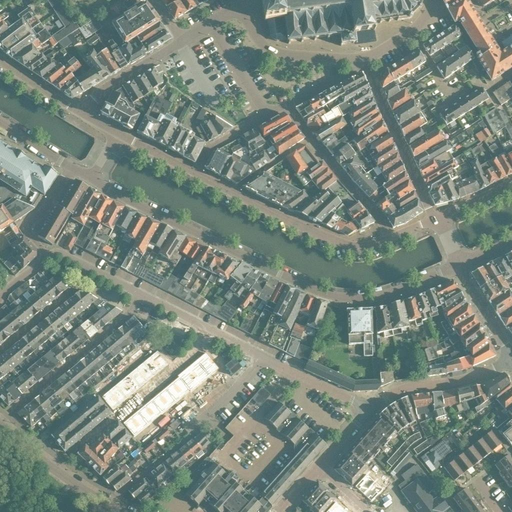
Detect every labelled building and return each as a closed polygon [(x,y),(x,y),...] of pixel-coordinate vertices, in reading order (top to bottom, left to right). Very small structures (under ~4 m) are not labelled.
[(74,25),(57,0),(46,0),(65,28),(52,37),(53,38),(51,39),(49,40),(49,41),(53,38),(57,44),(59,43),(67,37),(79,30),(79,29),(76,24),(74,25)] [(184,6),(180,0),(166,7),(171,13),(184,6)] [(190,0),(180,0),(184,6),(188,12),(202,3),(200,0),(192,0),(191,1),(190,0)] [(281,0),(261,0),(263,6),(262,6),(264,14),(265,21),(268,20),(284,18),(281,0)] [(281,0),(284,18),(268,20),(270,36),(277,41),(287,40),(287,42),(288,42),(288,44),(290,44),(290,42),(301,40),(301,42),(303,42),(303,40),(314,38),(314,40),(316,40),(316,38),(327,37),(327,39),(329,38),(329,36),(340,35),(341,44),(340,45),(341,46),(342,45),(355,43),(357,44),(357,43),(356,42),(355,33),(372,30),(374,32),(375,30),(373,28),(372,24),(373,24),(373,23),(380,22),(380,23),(381,23),(381,21),(388,20),(389,22),(390,22),(390,20),(397,19),(397,21),(409,19),(411,18),(412,16),(411,15),(418,9),(420,9),(420,8),(421,8),(420,6),(422,0),(281,0)] [(442,0),(447,10),(447,9),(455,23),(459,21),(478,51),(474,53),(491,81),(511,67),(511,35),(501,43),(506,50),(501,53),(467,0),(477,0),(483,8),(496,0),(442,0)] [(145,4),(122,18),(111,24),(124,43),(125,45),(127,43),(159,22),(146,5),(146,4),(146,3),(145,4)] [(184,6),(171,13),(174,19),(188,12),(184,6)] [(115,7),(109,10),(114,18),(119,14),(115,7)] [(14,25),(10,28),(0,36),(0,49),(12,59),(38,41),(41,45),(49,40),(51,39),(35,17),(29,9),(19,16),(21,20),(14,25)] [(7,17),(3,21),(0,23),(0,36),(10,28),(14,25),(7,17)] [(99,23),(96,18),(95,18),(85,25),(92,35),(98,31),(95,26),(99,23)] [(160,23),(159,22),(127,43),(128,46),(131,44),(136,45),(144,40),(145,42),(147,40),(149,42),(166,31),(160,23)] [(85,25),(79,29),(79,30),(85,39),(92,35),(85,25)] [(462,35),(461,34),(455,26),(445,32),(451,42),(462,35)] [(131,44),(128,46),(132,53),(143,46),(148,53),(171,39),(166,31),(149,42),(147,40),(145,42),(144,40),(136,45),(131,44)] [(445,32),(434,39),(440,49),(451,42),(445,32)] [(109,34),(106,37),(109,42),(108,43),(114,52),(109,55),(120,71),(129,65),(117,48),(112,40),(113,40),(109,34)] [(99,39),(96,35),(86,40),(89,45),(99,39)] [(70,43),(67,37),(59,43),(63,49),(70,43)] [(440,49),(434,39),(423,46),(430,56),(440,49)] [(42,46),(41,45),(38,41),(12,59),(24,66),(42,54),(41,53),(40,55),(36,50),(42,46)] [(474,59),(469,50),(467,47),(466,48),(462,41),(455,46),(459,52),(458,53),(465,65),(474,59)] [(125,45),(124,43),(123,45),(117,48),(129,65),(145,55),(147,54),(148,53),(143,46),(132,53),(128,46),(127,43),(125,45)] [(456,50),(454,47),(446,52),(448,55),(456,50)] [(102,52),(97,56),(111,76),(120,71),(109,55),(105,49),(102,52)] [(418,67),(425,62),(426,62),(418,50),(410,56),(418,67)] [(42,54),(24,66),(33,73),(50,60),(54,58),(53,56),(57,53),(54,51),(45,58),(42,54)] [(111,76),(97,56),(93,52),(90,54),(82,60),(91,70),(102,81),(111,76)] [(465,65),(458,53),(447,60),(455,72),(465,65)] [(440,55),(432,60),(435,64),(443,59),(440,55)] [(406,58),(402,61),(409,73),(413,70),(418,67),(410,56),(406,58)] [(63,57),(61,58),(64,62),(42,79),(51,85),(77,63),(74,59),(69,64),(63,57)] [(54,64),(50,60),(33,73),(42,79),(64,62),(61,58),(54,64)] [(455,72),(447,60),(437,67),(445,79),(455,72)] [(402,61),(391,68),(398,79),(409,73),(402,61)] [(80,67),(77,63),(51,85),(60,91),(79,74),(81,73),(83,71),(80,67)] [(158,74),(155,68),(154,68),(144,74),(154,91),(156,95),(160,92),(157,87),(162,84),(164,87),(166,85),(163,83),(163,82),(158,74)] [(398,79),(391,68),(387,70),(380,83),(381,86),(398,79)] [(432,73),(430,69),(422,74),(424,77),(432,73)] [(83,71),(81,73),(83,76),(76,82),(83,93),(102,81),(91,70),(87,73),(85,70),(83,71)] [(83,76),(81,73),(79,74),(60,91),(71,99),(73,99),(83,93),(76,82),(83,76)] [(336,100),(366,83),(362,73),(322,95),(328,104),(336,100)] [(144,74),(133,80),(143,97),(148,104),(152,101),(148,95),(154,91),(156,95),(154,91),(144,74)] [(424,77),(422,74),(414,79),(416,82),(424,77)] [(398,79),(381,86),(382,89),(386,98),(400,92),(396,86),(400,83),(398,79)] [(143,97),(133,80),(123,87),(127,94),(135,106),(141,109),(143,105),(137,101),(143,97)] [(511,92),(511,86),(508,81),(508,80),(492,91),(492,92),(501,105),(510,99),(508,96),(511,92)] [(366,83),(336,100),(340,106),(369,89),(366,83)] [(420,84),(418,85),(416,86),(420,94),(424,91),(420,84)] [(106,106),(105,106),(101,114),(109,118),(122,124),(122,125),(123,126),(130,130),(130,129),(131,130),(139,116),(122,107),(123,104),(118,101),(119,99),(125,102),(128,108),(132,110),(134,107),(140,110),(141,109),(135,106),(127,94),(123,87),(113,93),(106,106)] [(482,88),(471,94),(478,105),(489,99),(482,88)] [(324,126),(313,132),(315,134),(341,118),(342,118),(347,115),(348,114),(373,99),(369,89),(340,106),(329,112),(325,115),(319,118),(324,126)] [(404,89),(400,92),(386,98),(390,108),(411,97),(404,89)] [(471,94),(460,101),(467,112),(478,105),(471,94)] [(322,95),(316,98),(323,108),(328,104),(322,95)] [(141,124),(137,133),(148,139),(149,138),(153,140),(166,114),(171,104),(156,96),(150,107),(147,113),(145,116),(141,124)] [(411,97),(390,108),(393,114),(394,117),(417,107),(413,101),(411,97)] [(323,108),(316,98),(308,102),(314,112),(321,109),(323,108)] [(373,99),(348,114),(347,115),(352,122),(376,107),(373,99)] [(431,101),(429,102),(426,103),(431,110),(435,108),(431,101)] [(460,101),(450,108),(457,119),(467,112),(460,101)] [(314,112),(308,102),(302,105),(295,108),(303,118),(314,112)] [(185,107),(179,121),(182,122),(189,109),(185,107)] [(376,107),(352,122),(349,124),(352,130),(379,114),(376,107)] [(417,107),(394,117),(399,127),(420,117),(418,114),(420,113),(417,107)] [(457,119),(450,108),(439,115),(446,126),(457,119)] [(500,116),(498,112),(496,108),(484,116),(495,134),(506,127),(507,126),(500,116)] [(321,109),(314,112),(303,118),(302,119),(307,125),(319,118),(325,115),(321,109)] [(502,110),(498,112),(500,116),(507,126),(506,127),(510,135),(511,133),(511,125),(504,111),(502,110)] [(270,121),(258,128),(264,138),(277,130),(278,132),(270,137),(271,139),(266,142),(267,144),(270,148),(272,146),(274,145),(274,144),(286,137),(297,130),(292,123),(281,130),(280,129),(280,128),(291,122),(287,117),(284,113),(270,121)] [(177,119),(166,114),(153,140),(168,148),(179,127),(180,124),(175,122),(177,119)] [(379,114),(352,130),(352,131),(357,139),(382,121),(379,114)] [(233,128),(216,116),(210,120),(218,136),(233,128)] [(420,117),(399,127),(404,137),(419,128),(425,124),(420,117)] [(471,126),(478,121),(476,117),(468,122),(471,126)] [(324,126),(319,118),(307,125),(313,132),(324,126)] [(341,118),(315,134),(321,142),(340,130),(340,131),(346,127),(341,118)] [(201,122),(201,123),(200,125),(202,129),(204,132),(209,141),(218,136),(210,120),(204,122),(202,124),(201,122)] [(357,139),(349,144),(348,145),(350,149),(354,146),(360,153),(365,149),(371,146),(388,134),(382,121),(357,139)] [(423,134),(419,128),(404,137),(409,148),(437,130),(444,126),(441,122),(423,134)] [(179,127),(168,148),(183,156),(193,138),(194,135),(191,133),(192,131),(187,129),(186,131),(179,127)] [(480,130),(485,141),(491,139),(485,127),(480,130)] [(258,128),(250,132),(261,153),(264,151),(265,151),(262,147),(267,144),(266,142),(266,141),(264,138),(258,128)] [(274,145),(272,146),(273,147),(279,155),(304,139),(297,130),(286,137),(274,144),(274,145)] [(344,136),(340,131),(340,130),(321,142),(326,148),(344,136)] [(437,130),(409,148),(413,158),(444,141),(437,130)] [(250,132),(241,137),(243,142),(246,146),(249,154),(255,150),(258,155),(261,153),(250,132)] [(354,157),(357,161),(360,166),(361,167),(366,162),(367,163),(393,146),(388,134),(371,146),(375,152),(372,155),(372,156),(370,157),(365,149),(360,153),(355,156),(354,157)] [(344,136),(326,148),(333,156),(348,145),(349,144),(344,136)] [(0,237),(12,230),(19,240),(23,236),(14,223),(34,209),(43,195),(44,196),(49,189),(58,175),(44,167),(42,170),(25,159),(26,158),(25,158),(17,152),(16,153),(0,142),(0,139),(1,139),(0,138),(0,237)] [(193,138),(183,156),(183,157),(194,163),(204,144),(193,138)] [(511,140),(502,145),(503,149),(506,154),(511,166),(511,140)] [(446,142),(444,141),(413,158),(419,169),(449,152),(451,151),(446,142)] [(233,153),(246,146),(243,142),(231,149),(233,153)] [(305,145),(296,151),(299,157),(309,150),(305,145)] [(333,156),(332,156),(339,165),(344,163),(347,161),(350,159),(354,157),(355,156),(350,149),(348,145),(333,156)] [(470,149),(474,157),(481,152),(477,145),(470,149)] [(361,167),(360,166),(356,170),(357,171),(362,167),(365,170),(369,167),(368,164),(371,162),(376,168),(397,154),(393,146),(367,163),(366,162),(361,167)] [(503,149),(500,151),(496,146),(490,150),(493,153),(506,176),(506,177),(511,173),(511,166),(506,154),(503,149)] [(474,157),(470,149),(464,153),(464,154),(467,159),(472,169),(480,190),(489,186),(479,167),(478,164),(474,157)] [(226,155),(217,150),(212,153),(205,168),(210,171),(214,173),(221,177),(231,158),(226,155)] [(273,153),(270,154),(267,150),(265,151),(271,160),(275,157),(273,153)] [(313,154),(309,150),(299,157),(303,161),(313,154)] [(261,153),(258,155),(252,159),(252,155),(250,155),(250,160),(249,161),(256,171),(270,161),(264,151),(261,153)] [(296,151),(286,158),(292,166),(297,175),(303,172),(308,168),(307,167),(306,166),(303,161),(299,157),(296,151)] [(454,160),(449,152),(419,169),(422,177),(454,160)] [(493,160),(487,163),(498,181),(506,176),(493,153),(490,155),(493,160)] [(231,158),(221,177),(230,181),(236,184),(254,172),(252,169),(243,164),(245,160),(233,154),(231,158)] [(316,159),(313,154),(303,161),(306,166),(316,159)] [(397,154),(376,168),(387,184),(405,172),(397,154)] [(454,160),(422,177),(425,185),(454,170),(462,166),(460,162),(462,161),(460,156),(454,160)] [(316,159),(306,166),(307,167),(308,168),(310,171),(320,163),(316,159)] [(322,161),(320,163),(310,171),(306,174),(311,180),(327,168),(322,161)] [(353,162),(350,165),(347,167),(344,170),(345,172),(353,166),(355,168),(356,170),(360,166),(357,161),(355,163),(353,162)] [(498,181),(487,163),(479,167),(489,186),(498,181)] [(327,168),(311,180),(322,192),(323,191),(327,188),(337,180),(327,168)] [(350,174),(348,175),(354,183),(362,178),(357,171),(356,170),(355,168),(349,173),(350,174)] [(480,190),(472,169),(468,171),(470,178),(467,179),(473,193),(480,190)] [(454,170),(425,185),(429,193),(441,186),(449,182),(451,181),(458,177),(454,170)] [(378,191),(378,190),(369,198),(377,206),(385,199),(409,182),(405,172),(387,184),(387,185),(378,191)] [(263,174),(242,188),(245,189),(246,190),(246,189),(255,194),(256,195),(264,199),(276,181),(277,180),(273,178),(263,174)] [(362,178),(354,183),(362,191),(371,182),(365,176),(362,178)] [(473,193),(467,179),(462,182),(460,176),(458,177),(458,179),(466,196),(473,193)] [(458,177),(451,181),(453,185),(452,185),(458,199),(466,196),(458,179),(458,177)] [(76,180),(66,197),(76,203),(70,213),(74,216),(89,188),(76,180)] [(276,181),(264,199),(271,202),(271,203),(272,203),(279,207),(280,207),(281,207),(303,192),(303,191),(301,193),(277,180),(276,181)] [(315,198),(311,200),(293,213),(321,224),(331,214),(341,205),(335,197),(345,189),(337,180),(327,188),(333,194),(329,197),(323,191),(322,192),(315,198)] [(449,182),(441,186),(448,202),(458,199),(452,185),(453,185),(451,181),(449,182)] [(371,182),(362,191),(369,199),(369,198),(378,190),(371,182)] [(413,191),(409,182),(385,199),(390,206),(413,191)] [(441,186),(429,193),(435,206),(448,202),(441,186)] [(74,216),(73,216),(72,219),(84,226),(88,218),(101,196),(89,188),(74,216)] [(357,202),(345,189),(335,197),(341,205),(347,213),(357,202)] [(303,192),(281,207),(293,213),(311,200),(305,191),(303,192)] [(418,201),(413,191),(390,206),(395,214),(401,211),(418,201)] [(80,233),(77,238),(74,244),(86,250),(113,203),(101,196),(88,218),(84,226),(92,230),(91,231),(87,237),(80,233)] [(76,203),(66,197),(59,207),(70,213),(76,203)] [(390,206),(385,199),(377,206),(382,212),(390,206)] [(418,201),(401,211),(407,222),(408,222),(419,214),(423,212),(418,201)] [(341,205),(331,214),(334,215),(338,210),(343,217),(343,216),(348,223),(350,224),(355,220),(365,212),(357,202),(347,213),(341,205)] [(125,208),(113,203),(86,250),(110,263),(113,256),(102,251),(105,246),(115,226),(125,208)] [(56,206),(52,212),(67,221),(71,214),(73,216),(74,216),(70,213),(59,207),(56,206)] [(395,214),(390,206),(382,212),(387,219),(395,214)] [(137,214),(125,208),(115,226),(128,232),(137,214)] [(401,211),(395,214),(387,219),(393,228),(404,224),(406,223),(407,222),(401,211)] [(67,221),(52,212),(49,218),(63,226),(67,221)] [(366,212),(365,212),(355,220),(362,229),(374,223),(366,212)] [(117,253),(112,264),(122,269),(148,219),(137,214),(128,232),(125,237),(131,240),(126,250),(130,252),(127,258),(117,253)] [(334,215),(331,214),(321,224),(331,229),(341,219),(334,215)] [(63,226),(49,218),(45,224),(59,233),(63,226)] [(148,219),(122,269),(133,274),(135,272),(128,269),(135,257),(141,260),(160,225),(148,219)] [(348,223),(341,219),(331,229),(340,232),(350,224),(348,223)] [(350,224),(340,232),(348,236),(362,229),(355,220),(350,224)] [(59,233),(45,224),(42,230),(56,239),(57,237),(59,233)] [(141,260),(135,272),(133,274),(139,277),(145,267),(144,267),(147,260),(151,252),(158,255),(158,254),(172,231),(160,225),(141,260)] [(56,239),(42,230),(38,237),(52,246),(56,239)] [(158,254),(158,255),(159,254),(176,266),(181,258),(177,256),(179,254),(177,252),(178,251),(177,251),(185,238),(172,231),(158,254)] [(74,244),(77,238),(71,235),(64,247),(70,250),(74,244)] [(19,240),(16,243),(11,247),(19,256),(15,259),(12,256),(4,264),(10,270),(18,263),(23,269),(36,257),(37,251),(23,236),(19,240)] [(196,243),(185,238),(177,251),(178,251),(187,257),(196,243)] [(206,248),(196,243),(187,257),(195,262),(206,248)] [(112,249),(105,246),(102,251),(113,256),(110,263),(112,264),(117,253),(111,251),(112,249)] [(179,285),(172,295),(185,301),(191,290),(185,287),(193,275),(199,278),(202,272),(216,253),(206,248),(195,262),(184,277),(179,285)] [(202,272),(199,278),(207,282),(208,281),(216,267),(221,270),(226,258),(227,258),(216,253),(202,272)] [(511,270),(504,257),(492,263),(497,271),(501,276),(504,282),(511,276),(511,270)] [(208,281),(207,282),(208,282),(209,281),(215,284),(218,277),(220,278),(217,282),(224,285),(227,281),(241,265),(226,258),(221,270),(216,267),(208,281)] [(492,263),(484,267),(485,269),(486,270),(490,268),(493,273),(497,271),(492,263)] [(227,281),(224,285),(225,285),(224,286),(230,290),(224,298),(228,300),(252,270),(241,265),(227,281)] [(49,271),(46,267),(40,272),(44,276),(49,271)] [(485,269),(484,267),(482,268),(477,270),(471,274),(480,288),(501,276),(497,271),(493,273),(490,268),(486,270),(485,269)] [(149,270),(143,280),(161,289),(163,284),(165,284),(167,280),(149,270)] [(252,270),(228,300),(227,301),(231,303),(234,300),(236,301),(238,297),(239,298),(242,294),(246,296),(261,275),(252,270)] [(44,276),(40,272),(37,274),(42,280),(42,279),(46,284),(42,287),(53,301),(60,294),(50,282),(46,277),(44,276)] [(163,284),(161,289),(172,295),(179,285),(184,277),(179,274),(176,278),(171,274),(167,280),(165,284),(163,284)] [(261,275),(246,296),(239,307),(244,310),(254,296),(258,298),(270,279),(261,275)] [(501,276),(480,288),(484,295),(505,284),(506,285),(507,284),(506,283),(511,280),(511,276),(504,282),(501,276)] [(60,294),(71,285),(55,277),(50,282),(60,294)] [(258,298),(253,307),(252,307),(250,311),(254,314),(263,301),(267,303),(278,283),(270,279),(258,298)] [(453,280),(434,290),(439,303),(459,291),(453,280)] [(42,287),(36,281),(32,284),(38,290),(34,293),(45,307),(53,301),(42,287)] [(25,283),(23,285),(19,288),(24,294),(27,292),(28,291),(30,289),(25,283)] [(278,283),(267,303),(260,317),(265,319),(273,304),(277,307),(287,287),(278,283)] [(510,290),(507,284),(506,285),(505,284),(484,295),(489,302),(510,290)] [(277,307),(266,328),(260,340),(269,345),(269,344),(295,290),(287,287),(277,307)] [(19,288),(17,289),(26,300),(38,313),(45,307),(34,293),(30,289),(28,291),(27,292),(24,294),(19,288)] [(17,289),(14,292),(23,303),(19,306),(30,320),(38,313),(26,300),(17,289)] [(81,290),(75,295),(87,309),(94,303),(97,307),(100,304),(103,302),(97,299),(81,290)] [(199,295),(191,290),(185,301),(192,305),(199,295)] [(295,290),(269,344),(269,345),(283,351),(283,350),(290,332),(299,311),(299,312),(305,295),(295,290)] [(434,290),(425,294),(430,314),(429,314),(430,319),(433,318),(438,316),(435,309),(440,307),(439,303),(434,290)] [(511,305),(511,292),(510,290),(489,302),(494,311),(497,315),(511,305)] [(459,291),(439,303),(440,307),(442,311),(463,297),(459,291)] [(425,294),(415,298),(420,319),(421,319),(422,321),(430,319),(429,314),(430,314),(425,294)] [(15,302),(10,295),(8,300),(11,304),(10,305),(12,307),(13,306),(16,309),(12,313),(22,326),(30,320),(19,306),(15,302)] [(75,295),(68,301),(79,315),(82,319),(85,316),(82,312),(85,310),(87,309),(75,295)] [(206,301),(199,295),(192,305),(203,310),(207,305),(204,304),(206,301)] [(316,300),(305,295),(299,312),(310,316),(316,300)] [(463,297),(442,311),(446,321),(468,305),(463,297)] [(420,319),(415,298),(403,302),(409,327),(408,322),(415,320),(417,327),(423,325),(422,321),(421,319),(420,319)] [(207,305),(203,310),(215,316),(222,308),(211,300),(207,305)] [(310,316),(306,325),(319,330),(324,313),(327,304),(316,300),(310,316)] [(79,315),(68,301),(60,307),(71,321),(75,325),(77,323),(79,322),(76,318),(79,315)] [(103,302),(100,304),(103,308),(112,319),(122,311),(117,309),(107,304),(104,302),(103,302)] [(409,327),(403,302),(387,307),(393,336),(402,334),(402,332),(406,331),(406,328),(409,327)] [(100,304),(97,307),(96,308),(99,311),(96,314),(93,311),(92,310),(92,311),(95,314),(105,326),(112,319),(103,308),(100,304)] [(12,313),(5,305),(2,308),(8,315),(4,319),(15,332),(22,326),(12,313)] [(468,305),(446,321),(444,323),(441,324),(449,337),(444,340),(446,342),(448,341),(455,336),(458,341),(479,325),(468,305)] [(511,305),(497,315),(504,325),(507,330),(508,330),(511,326),(511,305)] [(222,308),(215,316),(228,324),(234,314),(223,306),(222,308)] [(60,307),(53,314),(67,331),(70,330),(73,327),(70,322),(71,321),(60,307)] [(393,336),(387,307),(374,310),(376,319),(377,322),(376,322),(378,347),(380,347),(379,334),(383,334),(384,339),(393,336)] [(371,310),(347,311),(348,321),(349,345),(364,345),(364,357),(372,356),(371,336),(372,336),(372,320),(371,310)] [(91,317),(88,320),(97,332),(105,326),(95,314),(92,311),(88,314),(91,317)] [(0,314),(0,320),(1,322),(0,322),(0,329),(7,338),(15,332),(4,319),(0,314)] [(53,314),(45,320),(60,338),(62,336),(64,334),(61,330),(63,329),(62,330),(65,333),(67,331),(53,314)] [(133,317),(126,324),(141,343),(144,340),(147,338),(157,327),(148,323),(142,328),(133,317)] [(240,329),(246,333),(252,323),(245,319),(240,329)] [(60,338),(45,320),(37,326),(49,340),(52,344),(55,342),(60,338)] [(81,320),(79,322),(77,323),(89,338),(97,332),(88,320),(84,324),(81,320)] [(300,325),(295,324),(292,331),(302,334),(305,327),(305,328),(307,324),(301,322),(300,325)] [(77,323),(75,325),(73,327),(70,330),(82,345),(89,338),(77,323)] [(141,343),(126,324),(118,330),(134,349),(136,347),(132,343),(135,341),(138,345),(141,343)] [(260,340),(266,328),(260,325),(254,337),(260,340)] [(446,342),(444,343),(447,350),(453,347),(456,352),(457,353),(463,350),(484,335),(479,325),(458,341),(455,336),(448,341),(446,342)] [(49,340),(37,326),(30,333),(42,347),(45,350),(47,348),(49,347),(46,343),(49,340)] [(65,335),(64,334),(62,336),(74,351),(82,345),(70,330),(67,331),(65,333),(66,334),(68,332),(70,335),(66,338),(63,336),(65,335)] [(134,349),(118,330),(111,336),(123,351),(126,347),(131,352),(134,349)] [(42,347),(30,333),(22,339),(35,354),(37,356),(40,354),(41,353),(38,349),(42,347)] [(463,350),(457,353),(442,357),(443,358),(438,360),(438,361),(442,359),(444,365),(458,361),(459,361),(469,358),(489,344),(484,335),(463,350)] [(60,338),(55,342),(67,357),(74,351),(62,336),(60,338)] [(111,336),(103,343),(115,357),(119,354),(123,359),(127,356),(123,351),(111,336)] [(285,351),(283,350),(283,351),(284,352),(294,357),(300,345),(301,340),(291,336),(285,351)] [(436,338),(426,342),(428,349),(438,345),(436,340),(436,338)] [(35,354),(22,339),(15,345),(30,363),(32,361),(32,360),(29,356),(31,354),(33,355),(35,354)] [(428,349),(426,342),(425,340),(421,341),(422,346),(420,346),(421,349),(418,350),(417,350),(416,350),(417,353),(419,352),(419,353),(428,349)] [(49,347),(47,348),(59,363),(67,357),(55,342),(52,344),(51,345),(54,348),(51,351),(48,348),(49,347)] [(103,343),(96,349),(107,364),(111,369),(112,370),(120,363),(117,359),(114,362),(115,363),(113,364),(110,361),(115,357),(103,343)] [(440,344),(438,345),(428,349),(419,353),(422,363),(438,359),(436,353),(436,352),(442,350),(440,344)] [(495,357),(489,344),(469,358),(459,361),(458,361),(444,365),(447,374),(462,370),(472,367),(495,357)] [(30,363),(15,345),(7,351),(19,365),(22,369),(24,367),(26,366),(23,362),(26,359),(30,363)] [(300,345),(294,357),(307,364),(308,361),(312,350),(300,345)] [(41,353),(40,354),(52,370),(59,363),(47,348),(45,350),(44,352),(46,355),(43,358),(40,354),(42,353),(41,353)] [(107,364),(96,349),(88,355),(100,370),(107,378),(107,377),(113,371),(112,370),(111,369),(107,372),(105,369),(103,370),(101,368),(107,364)] [(19,365),(7,351),(0,357),(11,371),(15,375),(19,372),(17,370),(16,371),(14,368),(19,365)] [(158,351),(150,357),(162,370),(169,364),(158,351)] [(196,360),(210,377),(219,369),(206,352),(196,360)] [(39,361),(35,364),(44,376),(52,370),(40,354),(37,356),(36,358),(39,361)] [(88,355),(80,362),(99,384),(103,381),(99,377),(98,378),(95,374),(100,370),(88,355)] [(0,357),(0,373),(3,377),(7,382),(9,380),(12,378),(9,374),(9,375),(7,374),(11,371),(0,357)] [(150,357),(143,362),(155,376),(158,373),(162,370),(150,357)] [(381,381),(380,372),(379,358),(372,359),(374,381),(381,381)] [(438,361),(439,366),(435,366),(435,364),(424,366),(426,377),(447,374),(444,365),(442,359),(438,361)] [(187,368),(200,384),(210,377),(196,360),(190,365),(187,368)] [(32,361),(30,363),(27,365),(29,367),(31,366),(32,367),(28,370),(25,367),(26,366),(24,367),(37,382),(44,376),(35,364),(32,361)] [(308,361),(307,364),(304,370),(313,374),(318,365),(308,361)] [(80,362),(73,368),(85,383),(89,379),(96,387),(99,384),(80,362)] [(143,362),(136,368),(148,382),(155,376),(143,362)] [(318,365),(313,374),(323,379),(327,369),(318,365)] [(24,373),(20,377),(29,389),(37,382),(24,367),(22,369),(21,370),(24,373)] [(73,368),(65,374),(77,389),(81,386),(84,390),(81,393),(84,397),(91,390),(85,383),(73,368)] [(134,370),(129,374),(141,388),(148,382),(136,368),(134,370)] [(191,392),(200,384),(187,368),(177,376),(178,377),(190,391),(191,392)] [(327,369),(323,379),(332,383),(337,373),(327,369)] [(398,370),(380,372),(381,381),(381,387),(393,382),(399,381),(398,370)] [(337,373),(332,383),(342,387),(346,378),(337,373)] [(504,373),(481,387),(491,399),(510,383),(504,373)] [(77,389),(65,374),(57,381),(69,395),(73,392),(77,397),(73,400),(76,403),(84,397),(81,393),(77,389)] [(129,374),(122,380),(134,393),(141,388),(129,374)] [(20,377),(12,383),(21,395),(29,389),(20,377)] [(176,380),(171,383),(182,397),(190,391),(178,377),(176,380)] [(355,382),(346,378),(342,387),(353,392),(355,382)] [(5,389),(2,386),(1,386),(14,401),(21,395),(12,383),(9,380),(7,382),(6,382),(9,386),(5,389)] [(134,393),(122,380),(115,385),(127,399),(134,393)] [(69,395),(57,381),(50,387),(62,402),(67,398),(71,403),(66,407),(68,409),(76,403),(73,400),(69,395)] [(355,382),(353,392),(364,392),(363,381),(355,382)] [(381,381),(374,381),(363,381),(364,392),(377,391),(377,390),(380,387),(381,387),(381,381)] [(171,383),(164,389),(176,403),(182,397),(171,383)] [(511,386),(510,383),(491,399),(482,405),(485,408),(495,400),(499,403),(507,397),(507,398),(511,393),(511,386)] [(115,385),(108,391),(120,405),(127,399),(115,385)] [(1,386),(0,387),(0,398),(8,406),(14,401),(1,386)] [(62,402),(50,387),(42,393),(54,408),(55,408),(58,405),(62,408),(58,412),(61,415),(68,409),(66,407),(62,402)] [(491,399),(481,387),(471,388),(473,400),(474,400),(478,407),(474,409),(477,414),(484,408),(484,409),(485,408),(482,405),(491,399)] [(271,395),(262,388),(252,399),(260,407),(264,402),(271,395)] [(452,406),(449,407),(451,412),(453,411),(456,416),(464,412),(466,417),(471,414),(465,402),(473,400),(471,388),(457,391),(459,404),(452,406)] [(164,389),(157,395),(169,408),(176,403),(164,389)] [(120,405),(108,391),(101,397),(112,411),(120,405)] [(457,391),(449,392),(445,393),(441,393),(446,408),(449,407),(452,406),(459,404),(457,391)] [(54,408),(42,393),(35,399),(47,414),(53,422),(61,415),(58,412),(52,417),(48,413),(54,408)] [(433,412),(432,393),(422,395),(425,414),(433,412)] [(446,408),(441,393),(432,393),(433,412),(434,414),(435,419),(447,416),(445,408),(446,408)] [(511,393),(507,398),(507,397),(499,403),(505,411),(503,412),(505,415),(506,414),(506,413),(511,407),(511,393)] [(152,399),(151,400),(162,414),(169,408),(157,395),(152,399)] [(422,395),(411,396),(414,405),(415,409),(417,415),(425,414),(422,395)] [(98,397),(90,404),(97,412),(105,405),(98,397)] [(378,416),(377,418),(377,419),(351,448),(348,451),(366,467),(368,464),(396,433),(400,436),(404,430),(410,427),(416,424),(411,406),(407,397),(395,403),(386,409),(378,416)] [(35,399),(27,406),(39,421),(43,418),(47,422),(45,424),(47,427),(53,422),(47,414),(35,399)] [(151,400),(144,406),(155,420),(162,414),(151,400)] [(255,501),(207,458),(179,489),(185,495),(186,494),(203,510),(209,504),(217,511),(267,511),(272,507),(272,506),(326,445),(314,434),(309,429),(296,418),(297,418),(291,413),(279,402),(272,410),(265,418),(301,450),(255,501)] [(97,412),(90,404),(82,410),(89,419),(97,412)] [(105,405),(97,412),(103,420),(111,413),(105,405)] [(39,421),(27,406),(17,414),(32,427),(36,423),(42,431),(45,428),(39,421)] [(144,406),(137,412),(148,425),(155,420),(144,406)] [(505,415),(495,422),(493,424),(496,429),(511,417),(511,419),(498,431),(502,436),(502,435),(511,447),(511,446),(511,407),(506,413),(506,414),(505,415)] [(82,410),(74,417),(80,425),(89,419),(82,410)] [(103,420),(97,412),(89,419),(95,427),(103,420)] [(137,412),(130,417),(141,431),(148,425),(137,412)] [(80,425),(74,417),(66,424),(72,432),(80,425)] [(141,431),(130,417),(123,423),(134,437),(141,431)] [(89,419),(80,425),(87,433),(95,427),(89,419)] [(177,420),(170,426),(173,429),(180,423),(177,420)] [(125,429),(118,421),(110,428),(117,436),(125,429)] [(423,431),(429,429),(425,421),(420,423),(423,431)] [(66,424),(51,436),(57,441),(56,442),(58,444),(72,432),(66,424)] [(87,433),(80,425),(72,432),(79,440),(87,433)] [(173,429),(170,426),(162,433),(165,437),(170,433),(169,432),(173,429)] [(110,428),(103,434),(110,442),(117,436),(110,428)] [(132,437),(125,429),(117,436),(124,444),(132,437)] [(432,436),(429,429),(423,431),(426,439),(432,436)] [(502,444),(492,431),(482,439),(492,452),(502,444)] [(72,432),(58,444),(60,446),(64,451),(65,452),(79,440),(72,432)] [(453,443),(456,440),(450,432),(445,436),(446,437),(449,441),(452,444),(453,443)] [(392,467),(412,444),(418,440),(421,439),(419,433),(415,435),(409,438),(405,442),(387,462),(392,467)] [(110,442),(103,434),(96,442),(103,449),(110,442)] [(193,439),(185,445),(199,459),(207,452),(203,449),(209,443),(201,434),(194,440),(193,439)] [(124,444),(117,436),(110,442),(118,449),(124,444)] [(431,447),(439,440),(436,436),(427,440),(431,447)] [(446,437),(441,441),(442,442),(445,445),(449,441),(446,437)] [(458,439),(456,440),(453,443),(457,447),(462,444),(458,439)] [(482,439),(472,446),(483,459),(492,452),(482,439)] [(414,450),(417,455),(430,446),(427,441),(414,450)] [(96,442),(89,449),(93,453),(97,456),(103,449),(96,442)] [(110,442),(103,449),(111,457),(118,449),(110,442)] [(442,442),(421,458),(432,473),(442,465),(439,461),(450,452),(445,445),(442,442)] [(199,459),(185,445),(177,452),(188,463),(191,466),(199,459)] [(86,446),(78,454),(85,461),(93,453),(89,449),(86,446)] [(483,459),(472,446),(463,453),(473,466),(483,459)] [(111,457),(103,449),(97,456),(100,460),(105,464),(111,457)] [(347,457),(335,470),(334,470),(352,486),(358,478),(367,468),(366,467),(348,451),(345,455),(347,457)] [(177,452),(170,458),(184,472),(191,466),(188,463),(177,452)] [(93,453),(85,461),(93,468),(100,460),(97,456),(93,453)] [(463,453),(453,461),(464,474),(473,466),(463,453)] [(511,461),(508,456),(495,465),(500,472),(498,473),(502,478),(511,471),(511,461)] [(184,472),(170,458),(162,464),(176,477),(175,478),(176,478),(184,472)] [(105,464),(100,460),(93,468),(100,475),(107,468),(108,467),(105,464)] [(464,474),(453,461),(444,468),(454,481),(464,474)] [(176,477),(162,464),(155,470),(169,484),(171,482),(168,479),(173,475),(175,478),(176,477)] [(118,466),(110,471),(103,478),(109,485),(110,484),(129,469),(126,465),(122,470),(118,466)] [(451,511),(424,475),(416,465),(401,476),(405,481),(398,487),(417,511),(451,511)] [(129,469),(110,484),(116,491),(131,479),(128,476),(135,470),(133,467),(130,470),(129,469)] [(169,484),(155,470),(148,476),(155,483),(162,491),(169,484)] [(381,470),(376,474),(381,480),(386,476),(381,470)] [(511,471),(502,478),(506,483),(511,478),(511,471)] [(390,473),(386,476),(392,482),(395,479),(390,473)] [(367,475),(355,488),(363,496),(371,503),(383,491),(375,483),(367,475)] [(386,476),(383,479),(389,485),(392,482),(386,476)] [(143,480),(128,492),(135,499),(136,498),(149,487),(143,480)] [(323,511),(329,507),(335,499),(329,494),(330,493),(319,483),(302,501),(311,509),(310,510),(312,511),(323,511)] [(151,486),(149,487),(136,498),(143,506),(157,493),(151,486)] [(471,495),(466,489),(453,498),(462,510),(476,499),(473,494),(471,495)] [(476,499),(462,510),(461,511),(460,511),(469,511),(480,504),(476,499)] [(337,500),(325,511),(349,511),(345,508),(337,500)]
